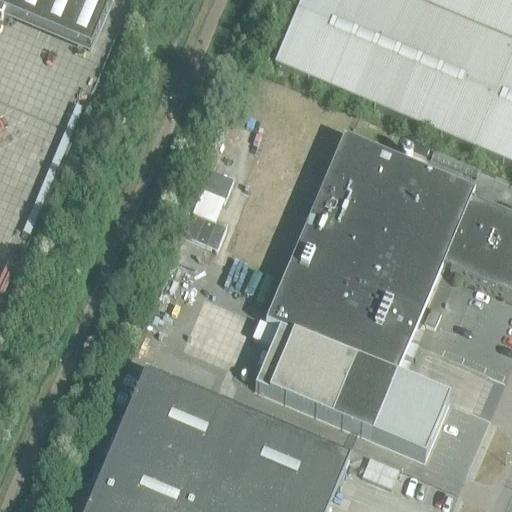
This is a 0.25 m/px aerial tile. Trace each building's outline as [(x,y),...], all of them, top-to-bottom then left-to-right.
[(112,0),(0,0),(0,20),(11,25),(13,20),(89,52),(88,53),(90,54),(112,0)] [(511,0),(304,0),(275,71),(511,171),(511,0)] [(472,200),(345,146),(268,329),(270,330),(279,334),(280,334),(254,395),(372,444),(397,385),(394,384),(440,274),(511,304),(511,302),(509,302),(511,284),(511,224),(469,206),(472,200)] [(88,511),(329,511),(349,465),(145,379),(88,511)] [(369,461),(361,480),(387,491),(395,473),(369,461)]
